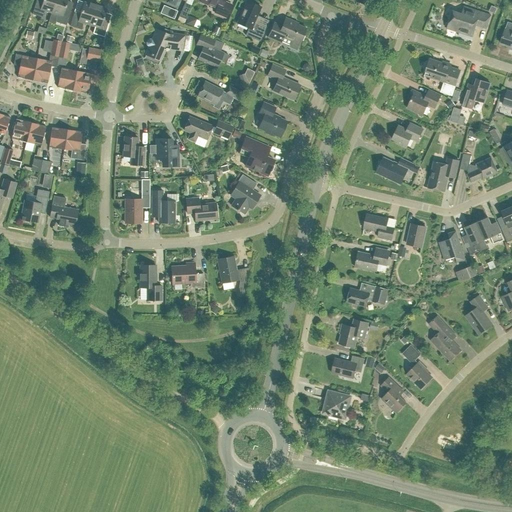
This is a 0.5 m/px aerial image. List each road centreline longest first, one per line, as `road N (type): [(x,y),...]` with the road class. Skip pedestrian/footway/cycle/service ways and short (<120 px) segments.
road 1 (residential): [(336,188),(288,405),(299,431),(396,458),(461,375),(511,334)]
road 2 (tertiary): [(258,417),(313,183)]
road 3 (primary): [(511,508),(280,451)]
road 4 (residential): [(263,225),(278,212),(320,96),(329,15)]
road 5 (track): [(231,425),(133,372),(75,328)]
road 6 (residential): [(336,188),(450,211),(511,186)]
road 7 (tertiary): [(313,183),(381,30)]
road 8 (residential): [(403,35),(336,188)]
road 9 (residential): [(263,225),(174,243),(103,245)]
road 10 (residential): [(103,245),(107,117)]
road 11 (residential): [(107,117),(136,0)]
